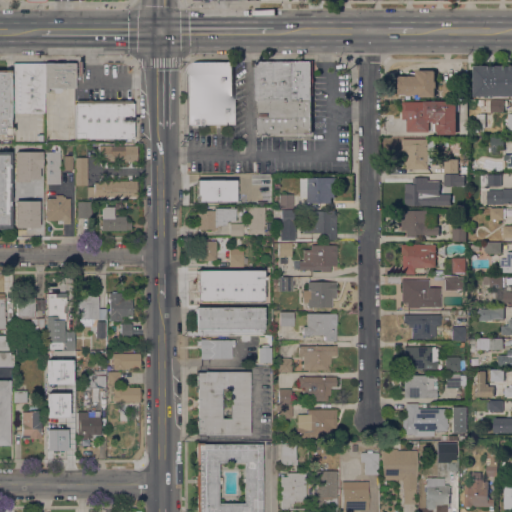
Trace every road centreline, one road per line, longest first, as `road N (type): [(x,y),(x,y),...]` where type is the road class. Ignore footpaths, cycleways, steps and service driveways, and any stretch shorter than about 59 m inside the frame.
road 1 (residential): [(369,415),(369,31)]
road 2 (tertiary): [(161,481),(161,297)]
road 3 (residential): [(161,481),(0,480)]
road 4 (residential): [(160,252),(0,253)]
road 5 (tertiary): [(160,252),(160,128)]
road 6 (primary): [(161,32),(40,32)]
